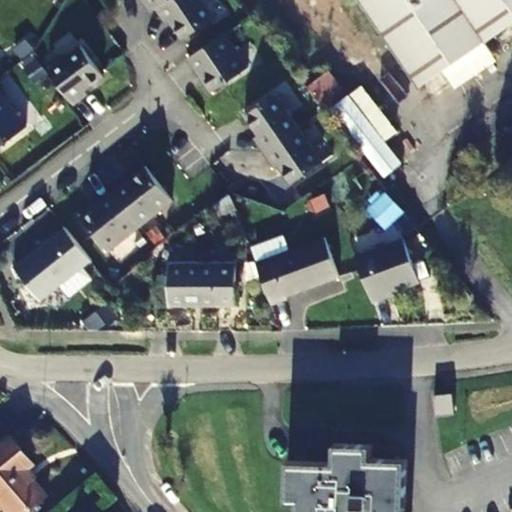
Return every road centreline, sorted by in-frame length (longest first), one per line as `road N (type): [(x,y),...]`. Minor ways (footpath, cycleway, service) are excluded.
road 1 (residential): [(511,352),(92,372)]
road 2 (residential): [(204,147),(161,107),(127,115),(0,215)]
